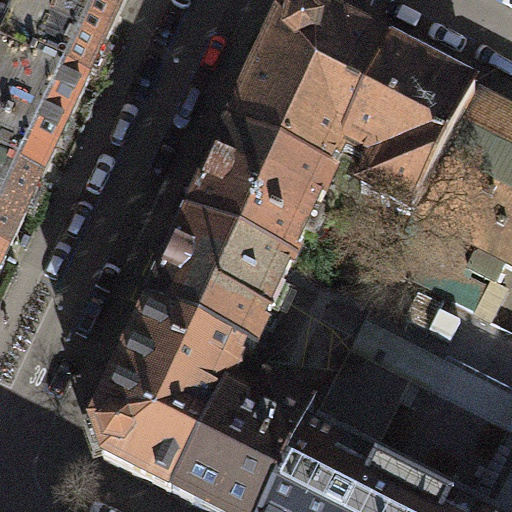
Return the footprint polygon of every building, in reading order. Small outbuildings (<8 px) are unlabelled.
[(0,0),(0,251),(14,220),(60,120),(97,38),(114,0),(0,0)] [(331,178),(344,152),(341,151),(390,54),(345,31),(315,16),(281,28),(230,135),(331,178)] [(341,151),(344,152),(374,167),(361,193),(412,221),(413,218),(475,98),(425,72),(390,54),(341,151)] [(511,117),(475,98),(413,218),(482,254),(474,259),(468,272),(497,287),(507,267),(511,269),(511,117)] [(189,223),(293,268),(334,180),(331,178),(230,135),(209,181),(189,223)] [(148,310),(252,355),(293,268),(189,223),(165,275),(148,310)] [(228,388),(231,389),(246,358),(250,360),(252,355),(148,310),(93,429),(104,461),(173,496),(228,388)] [(263,511),(305,430),(307,431),(315,417),(267,391),(261,403),(231,389),(228,388),(173,496),(203,511),(263,511)] [(466,511),(307,431),(305,430),(263,511),(466,511)]
